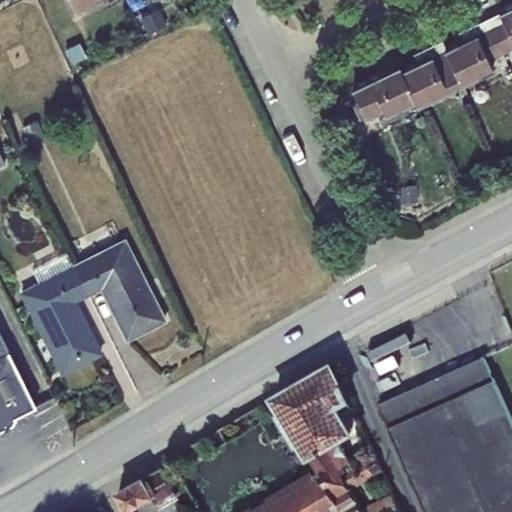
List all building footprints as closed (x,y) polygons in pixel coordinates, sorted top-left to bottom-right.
[(72,0),(76,8),(92,0),(72,0)] [(511,4),(485,17),(502,52),(511,47),(511,4)] [(446,48),(462,82),(494,67),(490,58),(502,52),(485,17),(457,31),(462,40),(446,48)] [(400,69),(415,100),(417,104),(462,82),(446,48),(442,39),(413,52),(417,61),(400,69)] [(80,40),(64,47),(72,64),(88,56),(80,40)] [(415,100),(400,69),(398,65),(352,87),(358,99),(351,102),(359,118),(382,107),(386,114),(415,100)] [(37,118),(21,125),(30,146),(46,139),(37,118)] [(416,181),(398,182),(399,203),(417,202),(416,181)] [(73,262),(89,294),(102,288),(127,338),(165,319),(124,237),(73,262)] [(89,294),(73,262),(68,251),(32,268),(38,281),(19,290),(61,371),(99,352),(73,301),(89,294)] [(0,427),(12,422),(14,416),(14,414),(35,404),(0,332),(0,427)] [(511,511),(511,416),(484,355),(379,402),(428,511),(511,511)] [(321,370),(289,388),(275,396),(283,409),(278,412),(292,436),(298,446),(300,445),(309,460),(312,458),(321,474),(316,476),(313,470),(270,494),(265,497),(267,500),(263,503),(253,509),(251,506),(240,511),(239,511),(236,511),(339,511),(343,510),(344,511),(400,511),(392,493),(363,507),(353,488),(373,477),(374,479),(383,473),(373,451),(353,464),(341,441),(357,431),(349,418),(356,413),(333,365),(333,363),(321,370)] [(289,388),(321,370),(318,366),(286,384),(289,388)] [(141,478),(152,497),(154,497),(161,509),(181,497),(173,484),(183,478),(173,460),(141,478)] [(152,497),(141,478),(119,491),(130,511),(152,497)]
